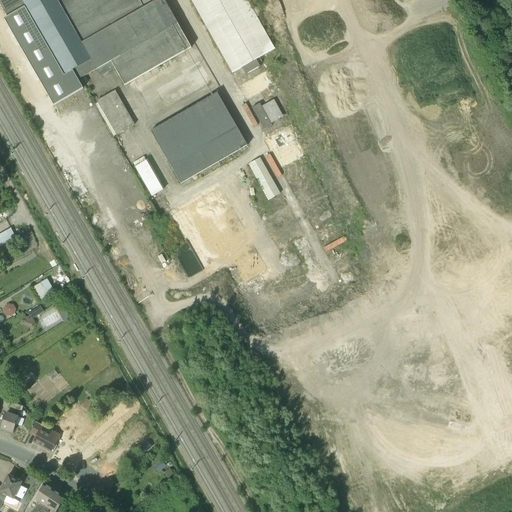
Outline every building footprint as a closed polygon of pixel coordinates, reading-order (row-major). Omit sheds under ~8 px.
[(22,2),(20,0),(0,0),(0,2),(5,12),(22,2)] [(124,86),(191,48),(163,0),(20,0),(22,2),(64,76),(75,69),(80,79),(97,70),(101,77),(114,69),(124,86)] [(187,0),(229,75),(272,52),(254,19),(259,17),(249,0),(245,2),(244,0),(187,0)] [(64,77),(24,8),(3,20),(53,106),(83,90),(73,72),(64,77)] [(273,83),(267,71),(241,84),(246,96),(273,83)] [(116,136),(135,125),(115,91),(97,101),(116,136)] [(217,94),(150,132),(181,184),(247,146),(217,94)] [(247,100),(264,130),(271,126),(255,96),(247,100)] [(101,148),(113,144),(106,124),(94,129),(101,148)] [(272,136),(278,148),(296,139),(290,127),(272,136)] [(106,155),(112,164),(123,158),(117,148),(106,155)] [(118,178),(131,169),(123,158),(110,167),(118,178)] [(280,194),(260,159),(248,165),(268,201),(280,194)] [(147,160),(135,167),(152,197),(164,190),(147,160)] [(0,243),(14,238),(10,228),(0,232),(0,243)] [(358,262),(348,236),(325,245),(335,271),(358,262)] [(47,279),(33,288),(41,300),(54,292),(47,279)] [(7,316),(13,316),(16,310),(13,305),(7,305),(4,311),(7,316)] [(70,317),(62,305),(55,310),(62,322),(70,317)] [(21,325),(31,329),(35,321),(32,320),(43,313),(40,307),(28,314),(31,319),(24,316),(21,325)] [(30,380),(23,386),(28,391),(35,385),(30,380)] [(2,407),(8,409),(13,397),(3,388),(0,395),(0,398),(4,400),(2,407)] [(13,397),(8,409),(1,430),(12,434),(18,417),(22,405),(13,397)] [(86,400),(81,407),(87,411),(92,403),(86,400)] [(44,427),(36,422),(30,433),(36,437),(33,442),(51,452),(60,436),(52,431),(49,435),(41,431),(44,427)] [(160,461),(153,468),(158,473),(165,466),(160,461)] [(170,469),(164,473),(167,478),(173,474),(170,469)] [(6,497),(13,500),(17,492),(21,483),(8,476),(4,485),(0,492),(0,508),(3,502),(4,503),(6,497)] [(32,511),(40,511),(45,507),(55,492),(44,485),(34,501),(38,503),(36,506),(37,506),(32,511)] [(48,511),(49,510),(51,511),(56,511),(65,499),(55,492),(45,507),(40,511),(48,511)]
